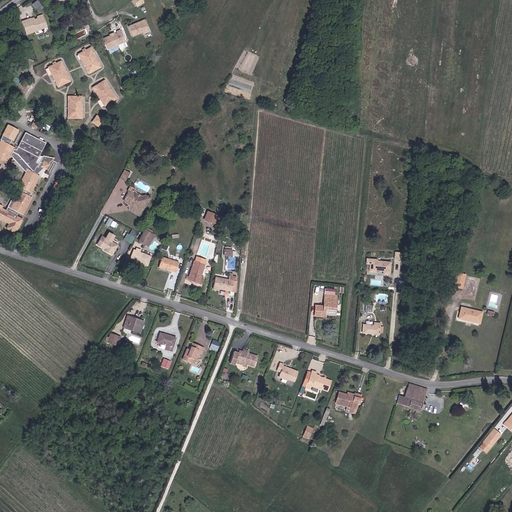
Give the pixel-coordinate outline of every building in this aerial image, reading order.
[(35,0),(32,3),(35,8),(41,4),(37,0),(35,0)] [(30,19),(21,22),(26,34),(46,27),(42,17),(34,20),(33,22),(31,23),(30,19)] [(150,31),(146,21),(140,24),(139,23),(129,27),(134,37),(143,32),(144,34),(150,31)] [(116,32),(117,33),(104,39),(108,49),(116,45),(125,42),(120,30),(116,32)] [(101,67),(90,48),(86,50),(85,48),(82,50),(83,52),(78,54),(89,73),(101,67)] [(33,61),(26,57),(18,71),(25,75),(33,61)] [(56,63),(55,62),(52,63),(53,65),(48,67),(57,87),(70,81),(61,61),(56,63)] [(93,88),(104,106),(116,99),(104,80),(93,88)] [(68,118),(82,118),(82,96),(68,96),(68,118)] [(92,122),(98,126),(102,120),(97,116),(92,122)] [(31,126),(36,129),(39,121),(35,119),(31,126)] [(0,219),(9,224),(7,229),(15,234),(22,220),(16,217),(18,213),(23,215),(32,198),(29,196),(40,176),(37,174),(35,173),(42,167),(43,168),(47,170),(50,164),(49,163),(47,162),(52,158),(43,156),(38,164),(36,162),(46,143),(25,132),(16,149),(13,156),(26,170),(25,172),(18,186),(21,188),(14,200),(12,198),(4,211),(0,209),(1,207),(0,206),(0,168),(2,164),(5,166),(10,156),(13,149),(14,148),(9,145),(12,140),(13,139),(18,131),(8,125),(0,139),(0,140),(0,219)] [(16,149),(13,149),(10,156),(25,172),(26,170),(13,156),(16,149)] [(129,173),(124,171),(120,178),(125,181),(129,173)] [(57,181),(49,196),(54,199),(62,184),(57,181)] [(134,194),(129,191),(124,201),(129,204),(131,207),(130,210),(139,215),(141,211),(142,210),(144,207),(143,206),(146,201),(142,198),(143,198),(141,196),(138,194),(135,194),(134,193),(134,194)] [(219,217),(208,212),(204,220),(215,225),(219,217)] [(138,233),(133,230),(131,235),(128,234),(125,239),(132,243),(138,233)] [(147,231),(145,230),(138,241),(145,245),(152,234),(147,231)] [(152,234),(145,245),(148,246),(154,235),(152,234)] [(106,251),(106,252),(111,255),(117,246),(102,237),(97,245),(104,249),(106,251)] [(130,259),(147,266),(151,257),(134,250),(130,259)] [(158,268),(176,274),(179,262),(161,257),(158,268)] [(377,260),(367,259),(366,264),(370,264),(369,271),(376,272),(376,270),(384,271),(383,274),(389,275),(390,262),(376,261),(377,260)] [(203,264),(195,261),(194,261),(189,276),(188,280),(198,284),(201,276),(205,264),(203,264)] [(453,286),(462,288),(465,275),(456,273),(453,286)] [(233,281),(234,276),(229,275),(228,279),(215,277),(213,288),(235,293),(236,282),(233,281)] [(333,308),(335,308),(336,296),(324,295),(323,306),(315,305),(314,316),(322,317),(322,315),(326,315),(332,316),(333,308)] [(458,319),(479,324),(482,313),(461,307),(458,319)] [(132,329),(141,332),(144,322),(127,316),(123,328),(132,331),(132,329)] [(379,333),(380,327),(380,324),(374,323),(374,326),(363,325),(362,333),(379,335),(379,333)] [(115,345),(118,336),(110,333),(107,342),(115,345)] [(166,346),(165,349),(171,351),(175,338),(160,334),(157,343),(166,346)] [(217,351),(220,343),(213,340),(210,348),(217,351)] [(192,364),(196,354),(198,355),(200,356),(204,347),(192,343),(190,349),(187,348),(182,360),(192,364)] [(235,361),(238,362),(247,365),(255,367),(258,357),(238,351),(238,353),(233,352),(229,363),(234,365),(235,361)] [(164,359),(160,367),(168,370),(171,362),(164,359)] [(284,365),(279,363),(276,371),(280,372),(278,377),(287,380),(288,379),(294,382),(298,372),(283,366),(284,365)] [(310,390),(311,388),(306,386),(311,373),(307,371),(301,387),(310,390)] [(311,373),(306,386),(311,388),(311,386),(320,389),(327,392),(331,381),(316,375),(317,373),(311,371),(311,373)] [(404,398),(399,396),(396,404),(420,411),(427,390),(419,387),(409,384),(404,398)] [(339,393),(336,404),(351,408),(356,409),(357,404),(358,404),(361,395),(355,394),(354,395),(354,397),(347,395),(339,393)] [(0,422),(10,412),(3,406),(0,409),(0,422)] [(303,436),(308,438),(312,429),(307,427),(303,436)] [(493,429),(483,442),(480,446),(486,452),(500,435),(493,429)] [(473,454),(476,457),(481,451),(478,448),(473,454)]
